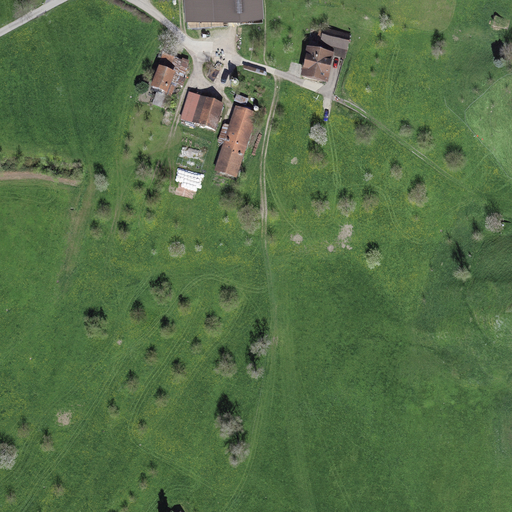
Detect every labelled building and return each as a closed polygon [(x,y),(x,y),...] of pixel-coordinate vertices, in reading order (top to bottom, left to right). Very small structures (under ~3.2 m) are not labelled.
[(197,0),(199,20),(258,15),(257,0),(197,0)] [(241,33),(206,27),(201,54),(237,60),(241,33)] [(357,38),(330,31),(326,47),(353,54),(357,38)] [(336,58),(305,51),(298,77),(330,84),(336,58)] [(179,64),(161,58),(149,91),(168,97),(179,64)] [(226,108),(190,97),(182,122),(219,133),(226,108)] [(263,119),(240,111),(217,175),(241,183),(263,119)]
